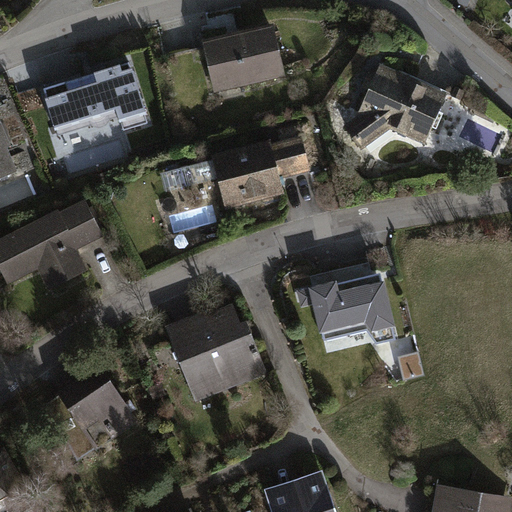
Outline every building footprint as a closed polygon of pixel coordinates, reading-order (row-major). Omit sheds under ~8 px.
[(274,26),(203,43),(215,95),(286,79),(274,26)] [(132,64),(43,91),(57,138),(92,128),(99,129),(105,129),(110,126),(112,121),(119,119),(122,131),(150,123),(132,64)] [(449,95),(382,66),(359,117),(345,127),(362,152),(392,131),(426,146),(449,95)] [(0,120),(0,181),(19,174),(9,150),(12,149),(0,120)] [(273,142),(213,157),(214,162),(162,175),(167,194),(219,181),(226,210),(286,195),(282,181),(313,173),(304,138),(273,145),(273,142)] [(59,212),(0,242),(0,271),(8,288),(38,272),(49,293),(89,272),(79,251),(105,238),(87,202),(61,216),(59,212)] [(339,280),(338,276),(308,283),(320,330),(321,330),(324,340),(367,329),(377,342),(397,337),(394,323),(396,322),(385,278),(383,278),(381,270),(339,280)] [(207,306),(166,323),(197,401),(269,372),(247,316),(241,319),(234,301),(209,311),(207,306)] [(101,362),(59,390),(60,391),(46,401),(78,459),(95,447),(96,449),(140,421),(101,362)] [(4,442),(0,444),(0,511),(22,511),(34,505),(28,495),(32,493),(4,442)] [(337,511),(323,467),(264,486),(272,511),(337,511)] [(511,511),(511,510),(511,496),(438,483),(432,511),(511,511)]
